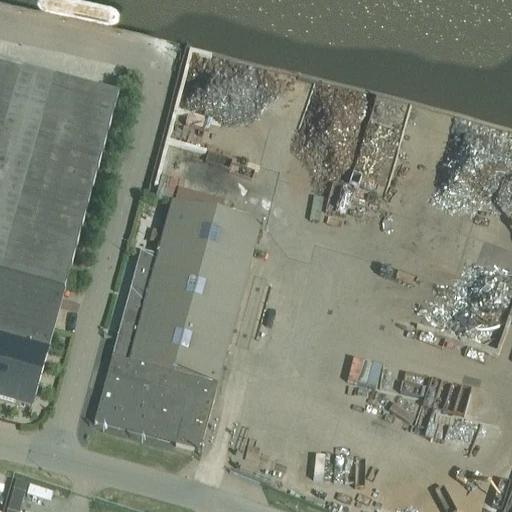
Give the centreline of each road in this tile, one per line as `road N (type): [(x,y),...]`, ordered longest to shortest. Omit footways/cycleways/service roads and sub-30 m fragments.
road 1 (unclassified): [(55,457),(148,108),(146,80),(124,60),(0,28)]
road 2 (unclassified): [(238,511),(55,457)]
